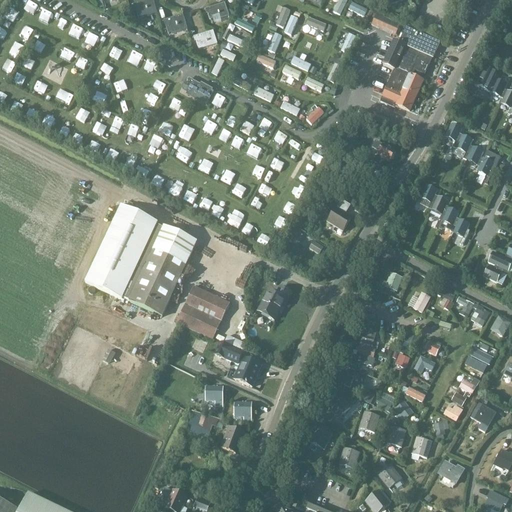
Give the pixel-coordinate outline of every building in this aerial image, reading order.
[(134,9),(136,15),(137,18),(141,17),(141,19),(157,15),(152,0),(149,0),(133,5),(134,9)] [(220,20),(228,17),(224,4),(205,10),(206,15),(207,15),(209,21),(212,20),(212,18),(218,15),(220,20)] [(376,15),(370,27),(378,30),(394,37),(400,25),(383,18),(376,15)] [(178,32),(186,29),(182,16),(163,21),(164,26),(165,26),(167,32),(170,31),(170,29),(176,27),(178,32)] [(394,110),(395,107),(409,112),(422,82),(412,77),(415,72),(425,76),(432,59),(433,60),(440,43),(405,28),(399,44),(393,41),(382,66),(394,71),(387,87),(387,88),(380,103),(394,110)] [(194,42),(195,42),(198,50),(216,45),(212,32),(193,38),(194,42)] [(479,82),(476,87),(486,92),(489,94),(496,80),(493,79),(496,74),(485,69),(479,82)] [(213,93),(189,80),(182,92),(206,105),(213,93)] [(506,86),(496,80),(489,94),(500,99),(502,100),(506,92),(504,91),(506,86)] [(511,94),(506,92),(502,100),(500,105),(510,110),(507,115),(510,117),(511,113),(511,94)] [(376,116),(373,122),(385,127),(388,120),(376,116)] [(455,143),(452,149),(455,150),(462,137),(459,135),(462,130),(451,125),(445,139),(455,143)] [(472,142),(462,137),(455,150),(465,155),(462,160),(466,162),(472,148),(470,147),(472,142)] [(375,141),(371,148),(378,153),(376,155),(389,163),(395,154),(383,144),(382,146),(375,141)] [(472,148),(466,162),(476,167),(477,166),(480,160),(480,159),(483,154),(483,153),(472,148)] [(479,167),(476,173),(487,178),(484,183),(487,185),(493,173),(490,172),(492,168),(495,169),(500,159),(486,152),(482,161),(480,160),(477,166),(479,167)] [(363,156),(359,162),(369,169),(374,162),(363,156)] [(428,210),(431,211),(437,198),(434,197),(437,191),(426,186),(420,200),(430,205),(428,210)] [(441,216),(439,221),(441,223),(447,210),(445,209),(448,203),(437,198),(431,211),(431,212),(441,216)] [(337,207),(327,223),(328,223),(342,232),(343,232),(351,219),(350,219),(350,220),(340,214),(343,210),(337,207)] [(162,318),(196,245),(119,208),(84,283),(128,303),(162,318)] [(447,210),(441,223),(441,224),(438,222),(435,228),(441,232),(445,230),(449,232),(451,234),(452,234),(458,221),(456,220),(458,215),(447,210)] [(469,226),(458,221),(452,234),(462,239),(460,245),(462,246),(468,234),(466,233),(469,226)] [(313,243),(309,250),(318,256),(323,249),(313,243)] [(507,274),(511,263),(492,254),(487,264),(507,274)] [(482,278),(483,278),(496,285),(501,275),(488,268),(482,278)] [(402,279),(390,275),(386,284),(381,282),(377,292),(388,296),(390,291),(396,293),(402,279)] [(229,305),(193,288),(176,325),(212,342),(229,305)] [(276,294),(269,291),(257,313),(273,322),(278,313),(280,315),(283,310),(291,295),(279,288),(276,294)] [(429,300),(422,295),(414,310),(421,315),(429,300)] [(459,299),(457,303),(463,307),(461,311),(469,315),(474,306),(465,302),(459,299)] [(478,309),(475,314),(478,316),(476,320),(484,324),(489,315),(478,309)] [(510,325),(498,317),(490,331),(502,339),(510,325)] [(376,352),(377,347),(373,345),(375,338),(373,337),(374,333),(363,330),(360,341),(357,341),(356,346),(359,347),(357,352),(353,351),(351,359),(356,360),(356,362),(361,363),(360,364),(372,368),(374,360),(373,360),(375,352),(376,352)] [(407,332),(403,341),(415,346),(419,337),(407,332)] [(422,351),(435,357),(439,347),(426,342),(422,351)] [(239,366),(233,381),(251,388),(260,367),(244,360),(246,355),(243,354),(229,348),(219,344),(214,357),(237,366),(238,366),(239,366)] [(480,353),(476,360),(485,365),(489,358),(480,353)] [(399,355),(395,366),(397,367),(405,370),(409,360),(402,357),(402,356),(399,355)] [(420,359),(414,371),(421,375),(424,370),(431,373),(435,366),(420,359)] [(357,363),(348,361),(346,369),(355,371),(357,371),(356,372),(358,372),(358,370),(357,370),(358,367),(358,366),(356,365),(357,363)] [(511,365),(509,364),(502,376),(511,381),(511,365)] [(474,379),(477,381),(481,374),(484,368),(478,365),(475,370),(471,367),(466,375),(474,379)] [(471,392),(477,381),(474,379),(470,386),(463,381),(459,389),(466,393),(466,394),(469,395),(471,396),(473,393),(471,392)] [(214,404),(214,408),(222,408),(223,389),(217,388),(214,388),(205,388),(205,404),(214,404)] [(363,391),(359,399),(370,405),(374,397),(363,391)] [(469,395),(466,394),(466,393),(462,399),(455,394),(451,402),(461,408),(469,395)] [(338,397),(327,407),(338,420),(350,409),(338,397)] [(381,399),(376,408),(387,413),(392,405),(381,399)] [(395,410),(392,412),(395,416),(400,424),(404,422),(413,416),(404,403),(395,410)] [(233,419),(243,419),(243,423),(251,423),(251,406),(234,405),(233,419)] [(458,409),(454,407),(451,411),(447,408),(443,416),(455,423),(463,410),(458,408),(458,409)] [(480,409),(473,421),(487,429),(496,415),(481,407),(480,409)] [(192,413),(186,431),(208,439),(212,426),(222,430),(223,425),(217,423),(218,421),(192,413)] [(364,413),(359,429),(374,434),(379,418),(364,413)] [(448,431),(447,423),(433,426),(436,438),(437,442),(444,441),(443,436),(445,436),(444,432),(448,431)] [(322,453),(325,446),(328,435),(311,428),(308,434),(313,436),(308,447),(322,453)] [(405,433),(391,428),(386,445),(401,449),(405,433)] [(227,429),(220,449),(237,456),(245,435),(227,429)] [(416,439),(411,455),(426,460),(431,444),(416,439)] [(359,454),(344,450),(339,466),(354,470),(359,454)] [(502,472),(503,471),(508,473),(511,464),(511,455),(509,454),(508,455),(500,451),(492,467),(502,472)] [(444,465),(439,475),(442,477),(441,477),(455,485),(463,471),(457,468),(456,470),(448,466),(447,467),(444,465)] [(390,467),(378,477),(389,490),(401,480),(390,467)] [(169,511),(179,511),(186,498),(181,496),(182,493),(173,489),(172,493),(164,489),(161,495),(164,504),(167,505),(164,510),(169,511)] [(379,492),(378,493),(366,503),(373,511),(381,511),(389,506),(388,506),(391,504),(383,494),(382,495),(379,492)] [(500,511),(503,506),(505,507),(508,501),(490,492),(486,500),(487,501),(483,508),(492,511),(500,511)] [(22,511),(15,511),(0,504),(0,511),(61,511),(30,497),(22,511)] [(197,500),(194,508),(204,511),(205,511),(208,504),(197,500)] [(331,511),(309,503),(307,509),(313,511),(331,511)]
